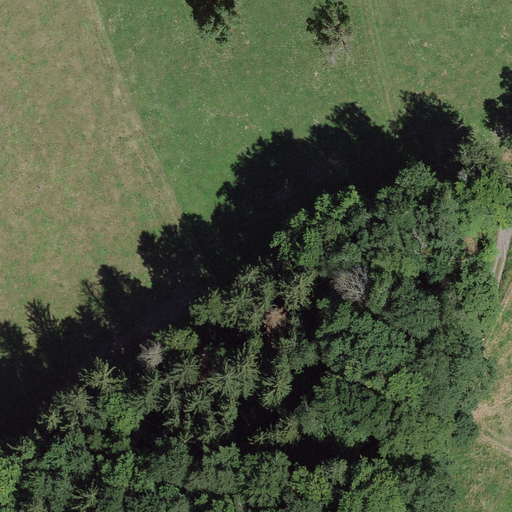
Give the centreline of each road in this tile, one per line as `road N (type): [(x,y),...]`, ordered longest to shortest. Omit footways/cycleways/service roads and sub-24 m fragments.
road 1 (track): [(0,459),(343,223),(422,186),(472,178),(511,183)]
road 2 (track): [(395,511),(466,365),(511,209)]
